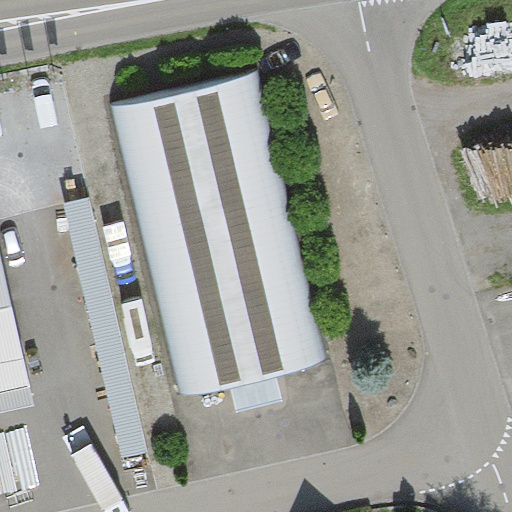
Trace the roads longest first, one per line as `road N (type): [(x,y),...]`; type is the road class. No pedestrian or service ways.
road 1 (residential): [(359,0),(455,329),(458,420)]
road 2 (residential): [(197,511),(391,467),(458,420)]
road 3 (secondary): [(0,27),(162,0)]
